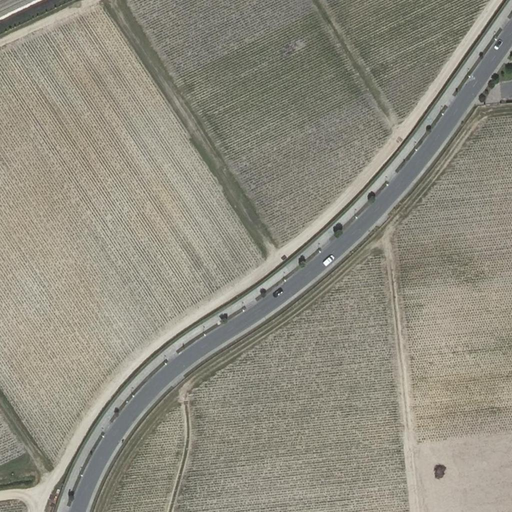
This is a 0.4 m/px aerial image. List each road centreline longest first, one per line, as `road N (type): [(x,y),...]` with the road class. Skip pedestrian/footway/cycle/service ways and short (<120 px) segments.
road 1 (track): [(497,0),(340,205),(129,366),(80,429),(57,483)]
road 2 (tertiary): [(78,511),(115,432),(144,398),(367,218),(511,33)]
road 3 (track): [(416,511),(387,232),(483,112),(511,110)]
road 4 (track): [(387,232),(308,301),(189,385),(170,511)]
road 5 (track): [(117,0),(279,258)]
road 6 (track): [(401,134),(315,0)]
road 7 (track): [(0,405),(57,483),(0,502)]
